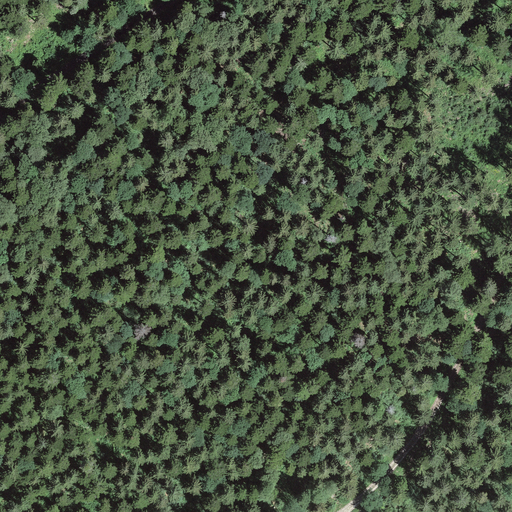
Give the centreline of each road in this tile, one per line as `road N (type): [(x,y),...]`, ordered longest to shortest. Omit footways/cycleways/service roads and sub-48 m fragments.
road 1 (track): [(345,511),(427,425),(511,266)]
road 2 (track): [(175,0),(0,121)]
